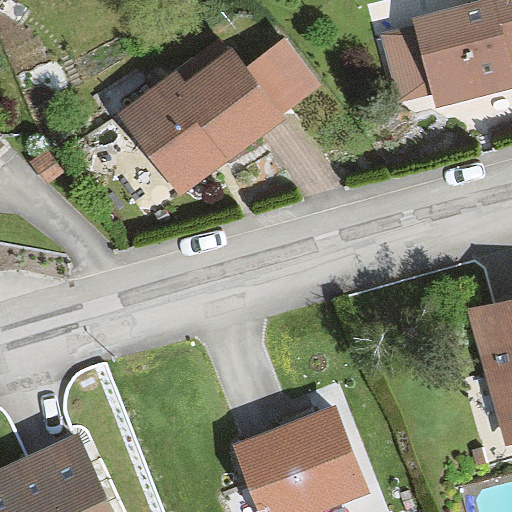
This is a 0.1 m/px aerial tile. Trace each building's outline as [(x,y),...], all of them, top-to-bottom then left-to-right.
[(511,0),(462,0),(420,12),(440,90),(511,69),(511,0)] [(221,137),(228,147),(278,110),(229,41),(183,74),(175,63),(122,103),(173,172),(221,137)] [(221,137),(173,172),(180,181),(228,147),(221,137)] [(511,304),(482,312),(509,425),(511,424),(511,304)] [(330,393),(233,433),(265,511),(361,473),(330,393)] [(49,458),(0,480),(0,511),(117,511),(78,427),(42,444),(49,458)] [(0,463),(0,480),(49,458),(42,444),(0,463)]
